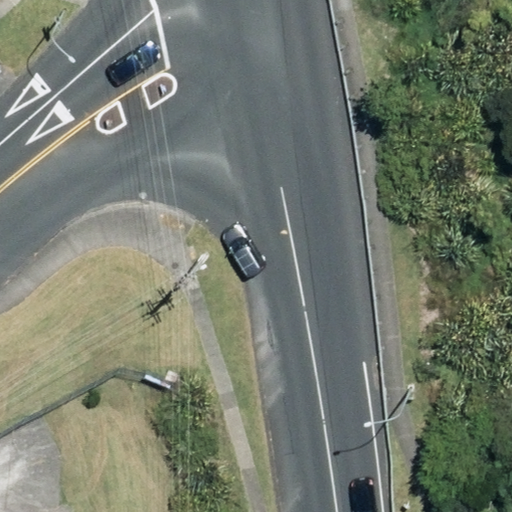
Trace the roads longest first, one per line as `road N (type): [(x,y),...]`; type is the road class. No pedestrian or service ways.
road 1 (secondary): [(339,511),(272,20)]
road 2 (secondary): [(272,20),(166,67),(0,182)]
